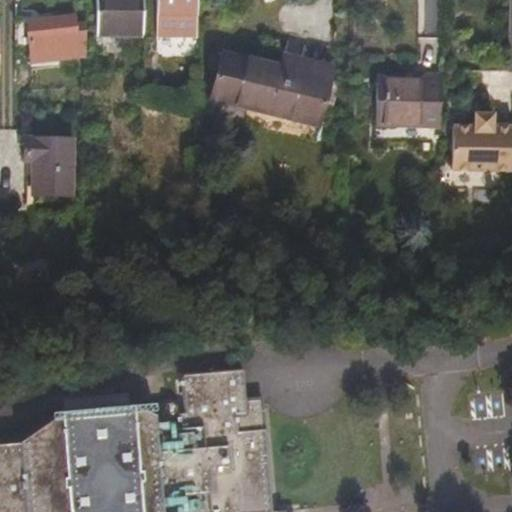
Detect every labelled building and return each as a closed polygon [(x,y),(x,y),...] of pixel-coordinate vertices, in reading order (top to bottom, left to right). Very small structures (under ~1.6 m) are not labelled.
[(95,0),(93,34),(140,37),(141,30),(141,0),(95,0)] [(153,0),(154,12),(192,13),(191,0),(153,0)] [(153,30),(191,31),(192,13),(154,12),(153,30)] [(25,61),(81,59),(81,54),(81,23),(74,23),(73,16),(26,20),(25,61)] [(218,58),(208,105),(212,120),(234,126),(238,112),(315,130),(331,70),(296,63),(292,74),(218,58)] [(374,117),(439,118),(439,67),(420,67),(421,72),(375,72),(374,117)] [(446,156),(509,157),(510,113),(487,113),(487,101),(470,100),(469,113),(446,112),(446,156)] [(28,197),(68,197),(68,142),(22,141),(21,163),(29,163),(28,197)] [(342,233),(342,265),(352,265),(361,265),(360,233),(342,233)] [(342,265),(342,278),(352,277),(352,265),(342,265)] [(168,290),(183,292),(183,281),(169,279),(168,290)] [(289,506),(280,407),(264,408),(263,397),(261,370),(202,375),(204,407),(215,406),(215,411),(204,413),(198,413),(198,406),(191,403),(186,403),(181,408),(181,414),(173,414),(149,403),(79,409),(34,442),(0,444),(0,511),(231,511),(255,509),(255,511),(302,511),(302,506),(289,506)] [(264,408),(280,407),(280,396),(263,397),(264,408)]
